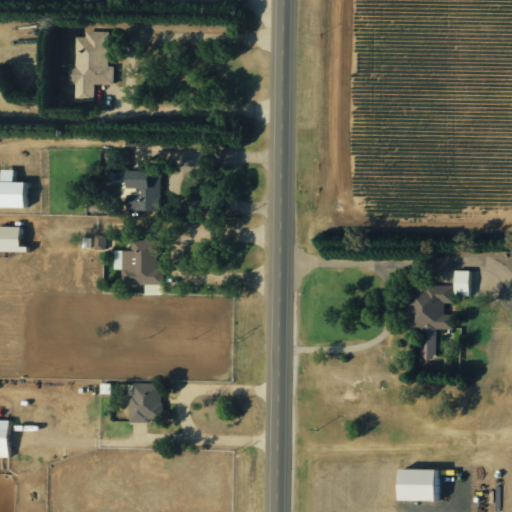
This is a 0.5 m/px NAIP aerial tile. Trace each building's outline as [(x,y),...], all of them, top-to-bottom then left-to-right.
[(111,31),(88,31),(88,37),(79,37),(79,66),(73,66),(73,85),(82,85),(82,104),(99,104),(99,87),(118,87),(118,74),(118,66),(111,66),(111,31)] [(0,207),(27,208),(27,181),(12,181),(12,169),(0,168),(0,207)] [(125,209),(159,210),(160,170),(126,169),(125,187),(138,187),(137,201),(125,200),(125,209)] [(19,246),(20,226),(0,225),(0,250),(26,251),(26,246),(19,246)] [(94,249),(103,249),(104,236),(95,235),(94,249)] [(122,250),(121,283),(162,284),(163,268),(157,268),(158,240),(131,239),(131,251),(122,250)] [(470,270),(454,270),(453,295),(468,296),(470,270)] [(144,294),(163,295),(163,285),(145,285),(144,294)] [(436,329),(452,328),(452,316),(444,316),(444,302),(452,302),(452,286),(408,287),(409,329),(421,328),(421,358),(437,357),(436,329)] [(129,421),(158,421),(159,384),(129,383),(129,421)] [(0,456),(7,456),(8,420),(0,419),(0,456)]
